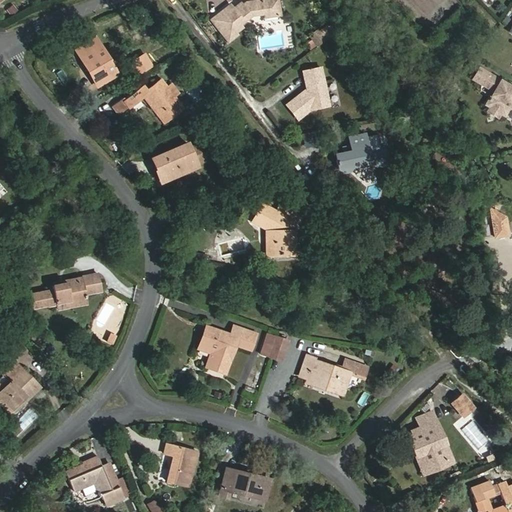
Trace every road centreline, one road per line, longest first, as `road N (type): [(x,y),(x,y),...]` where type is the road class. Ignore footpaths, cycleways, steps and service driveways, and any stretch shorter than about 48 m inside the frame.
road 1 (residential): [(124,368),(153,299),(149,239),(121,188),(0,51)]
road 2 (residential): [(369,511),(330,462),(282,437),(227,419),(151,410)]
road 3 (residential): [(0,501),(44,450),(95,413)]
